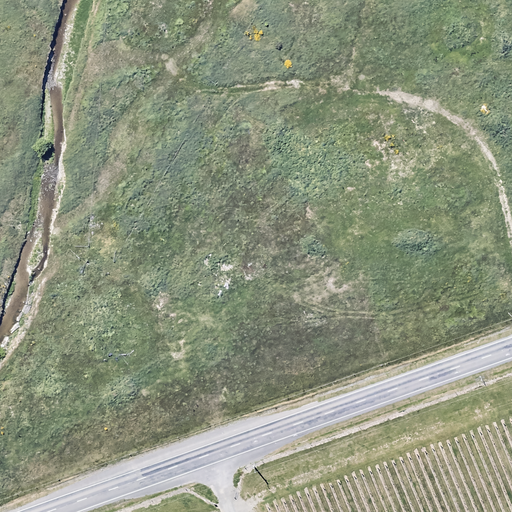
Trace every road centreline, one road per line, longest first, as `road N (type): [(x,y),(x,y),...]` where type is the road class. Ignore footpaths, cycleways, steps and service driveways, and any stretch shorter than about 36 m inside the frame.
road 1 (primary): [(34,511),(511,339)]
road 2 (track): [(511,403),(221,504),(224,511)]
